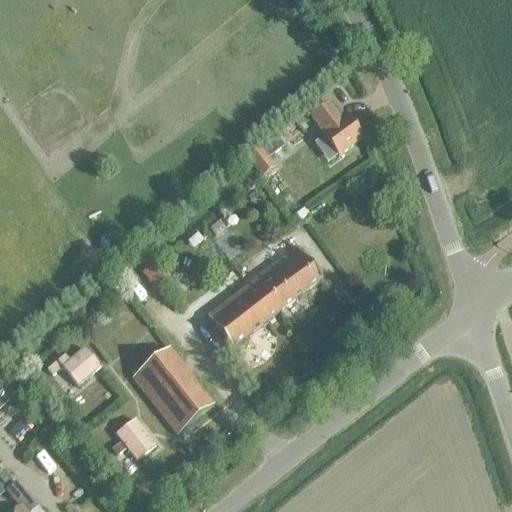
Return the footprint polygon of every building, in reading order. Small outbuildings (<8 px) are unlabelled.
[(314,129),(327,145),(337,159),(364,138),(340,109),(314,129)] [(246,161),(261,180),(275,169),(260,150),(246,161)] [(206,320),(231,352),(321,283),(295,252),(254,282),(255,283),(206,320)] [(61,370),(77,389),(100,370),(84,351),(61,370)] [(133,382),(177,437),(214,408),(170,353),(133,382)] [(115,437),(136,463),(155,449),(135,423),(115,437)] [(16,511),(32,511),(36,509),(15,485),(5,493),(19,510),(16,511)]
